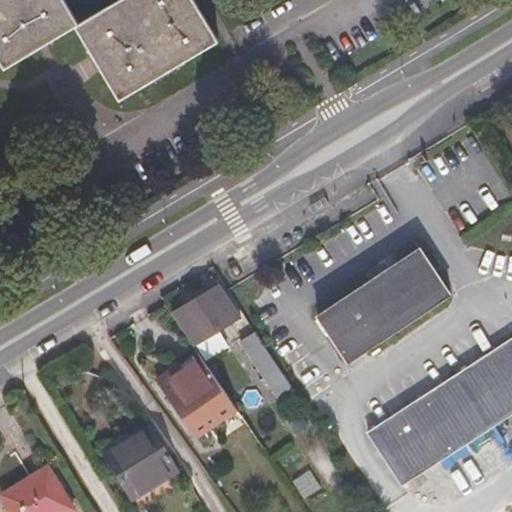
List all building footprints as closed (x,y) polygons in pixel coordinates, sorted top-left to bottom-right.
[(76,25),(77,24),(63,0),(0,0),(0,57),(6,67),(36,49),(76,25)] [(118,0),(77,24),(76,25),(120,99),(218,40),(194,0),(118,0)] [(353,362),(455,294),(425,248),(323,317),(353,362)] [(178,313),(197,343),(241,314),(222,285),(178,313)] [(257,330),(241,339),(276,397),(292,387),(257,330)] [(407,483),(511,414),(511,340),(373,432),(407,483)] [(197,436),(238,408),(200,352),(160,379),(197,436)] [(135,500),(181,472),(154,429),(109,455),(135,500)] [(14,511),(75,511),(53,473),(8,501),(14,511)]
